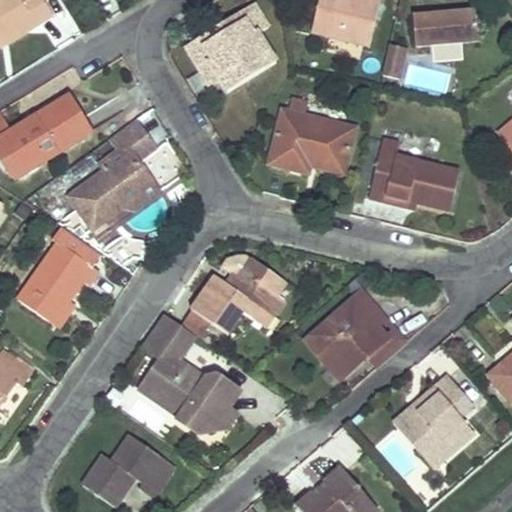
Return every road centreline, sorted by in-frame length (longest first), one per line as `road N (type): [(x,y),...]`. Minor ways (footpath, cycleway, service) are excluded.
road 1 (residential): [(3,504),(225,211)]
road 2 (residential): [(511,247),(478,265),(451,266),(225,211)]
road 3 (residential): [(225,211),(147,56),(153,25),(180,0)]
road 4 (residential): [(329,423),(217,511)]
